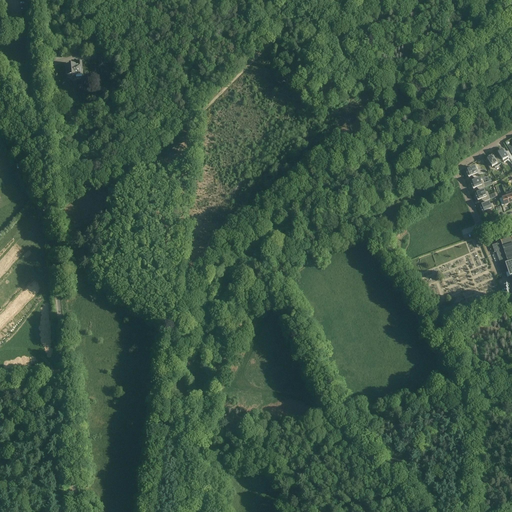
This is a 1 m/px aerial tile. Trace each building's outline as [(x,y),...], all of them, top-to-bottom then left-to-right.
[(103,61),(102,57),(97,57),(98,66),(103,66),(106,66),(106,61),(103,61)] [(75,65),(65,66),(66,76),(67,76),(67,77),(68,79),(70,79),(71,77),(71,76),(76,75),(76,78),(82,77),(82,75),(83,75),(81,61),(77,62),(78,66),(75,66),(75,65)] [(499,152),(498,152),(503,161),(504,163),(507,161),(511,163),(511,165),(511,157),(509,152),(506,154),(503,149),(502,150),(501,149),(498,151),(499,152)] [(488,161),(486,163),(489,168),(491,166),(492,167),(494,166),(495,168),(502,164),(498,159),(495,160),(492,156),(491,156),(488,157),(488,158),(487,159),(488,161)] [(468,177),(472,176),(473,179),(486,174),(485,171),(479,171),(477,167),(475,168),(466,172),(468,177)] [(471,185),(470,185),(472,188),(473,189),(476,188),(478,187),(479,190),(493,185),(491,181),(484,184),(483,181),(482,179),(480,180),(471,183),(471,185)] [(476,196),(475,197),(476,200),(477,200),(478,201),(481,200),(483,199),(484,202),(490,200),(487,193),(486,194),(485,191),(475,195),(476,196)] [(506,197),(502,199),(499,200),(502,207),(509,204),(506,197)] [(480,208),(481,212),(482,211),(482,213),(488,211),(489,214),(495,211),(492,204),(490,205),(489,203),(480,207),(480,208)] [(498,244),(492,246),(495,253),(496,253),(499,262),(501,265),(502,269),(503,274),(506,273),(508,272),(510,277),(511,275),(511,239),(511,238),(501,242),(501,244),(498,245),(498,244)]
